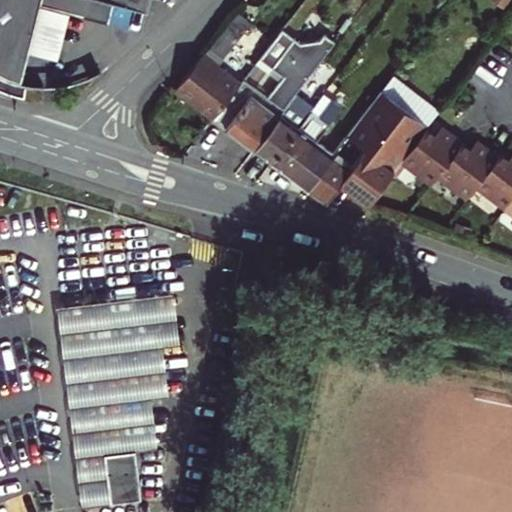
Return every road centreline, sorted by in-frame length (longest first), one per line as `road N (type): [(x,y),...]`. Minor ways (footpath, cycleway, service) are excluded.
road 1 (residential): [(511,294),(188,191)]
road 2 (residential): [(206,0),(107,102),(82,141)]
road 3 (unknown): [(54,276),(203,281)]
road 4 (residential): [(70,169),(152,193),(188,191)]
